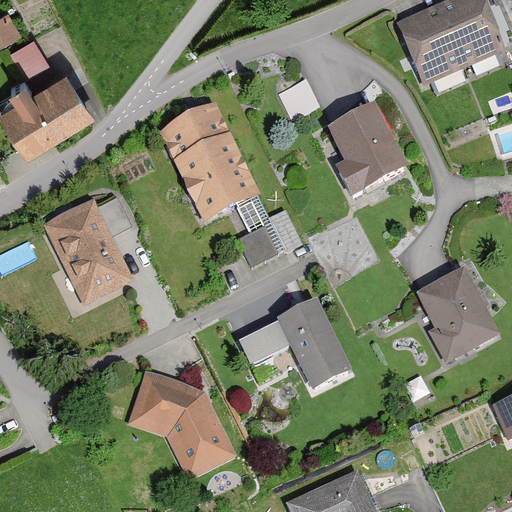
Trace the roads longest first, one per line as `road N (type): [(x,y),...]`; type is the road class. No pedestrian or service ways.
road 1 (residential): [(318,269),(29,401),(0,357)]
road 2 (residential): [(313,27),(327,48),(391,81),(408,102),(446,198)]
road 3 (residential): [(141,103),(222,58),(313,27)]
road 4 (residential): [(141,103),(77,157),(0,203)]
road 5 (residential): [(210,0),(141,103)]
